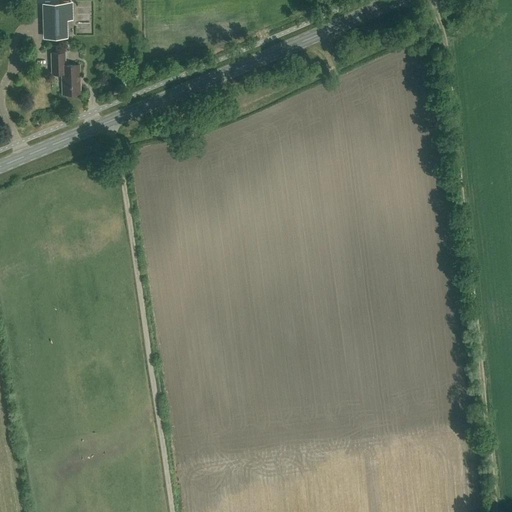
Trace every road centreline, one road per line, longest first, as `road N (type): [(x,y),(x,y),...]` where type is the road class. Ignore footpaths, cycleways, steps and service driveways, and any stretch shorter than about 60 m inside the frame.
road 1 (secondary): [(0,166),(394,0)]
road 2 (track): [(173,511),(110,120)]
